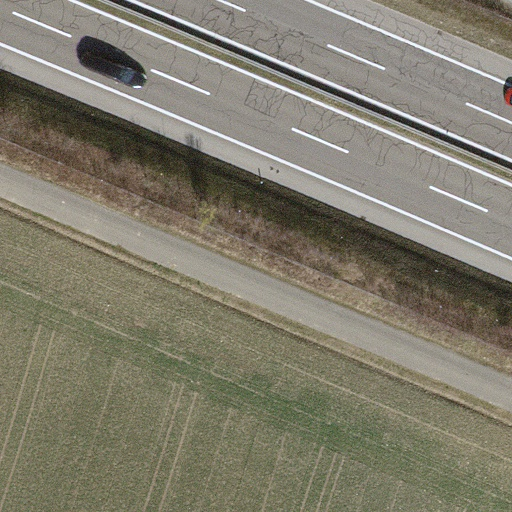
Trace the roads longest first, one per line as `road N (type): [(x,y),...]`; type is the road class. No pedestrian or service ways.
road 1 (track): [(0,180),(511,397)]
road 2 (motorway): [(0,17),(511,231)]
road 3 (motorway): [(511,120),(218,0)]
